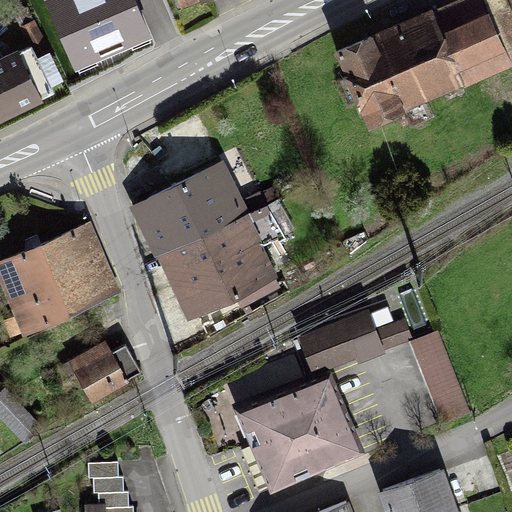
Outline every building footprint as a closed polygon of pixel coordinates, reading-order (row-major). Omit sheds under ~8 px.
[(131,0),(74,0),(35,20),(71,92),(156,50),(131,0)] [(172,0),(178,12),(205,0),(172,0)] [(476,0),(467,0),(335,54),(364,126),(490,75),(501,104),(511,99),(511,72),(510,67),(511,65),(511,29),(492,37),(476,0)] [(13,57),(0,63),(0,117),(34,102),(13,57)] [(274,286),(219,166),(129,207),(154,258),(158,257),(188,321),(274,286)] [(88,226),(0,261),(0,290),(18,336),(117,296),(88,226)] [(361,310),(292,341),(309,380),(379,349),(361,310)] [(100,349),(66,371),(89,406),(123,383),(100,349)] [(447,364),(423,374),(443,423),(468,414),(447,364)] [(321,382),(235,416),(264,490),(350,457),(321,382)] [(447,511),(435,475),(374,496),(379,511),(447,511)]
